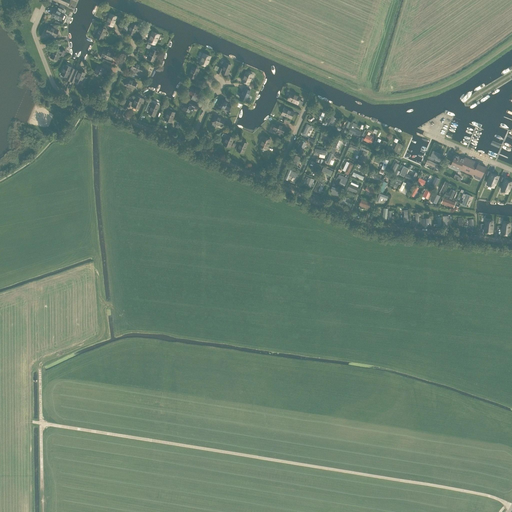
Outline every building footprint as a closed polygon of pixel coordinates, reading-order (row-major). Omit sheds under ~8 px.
[(57,11),(54,9),(51,16),(61,20),(64,14),(61,12),(62,10),(58,8),(57,11)] [(112,26),(116,17),(110,14),(106,23),(112,26)] [(127,32),(134,35),(138,26),(131,23),(129,28),(125,26),(123,30),(127,32)] [(49,34),(55,37),(58,30),(49,26),(46,33),(45,34),(48,35),(49,34)] [(96,36),(102,39),(106,30),(100,27),(96,36)] [(159,35),(152,32),(148,41),(155,44),(159,35)] [(146,47),(151,50),(147,58),(154,61),(158,52),(154,50),(156,47),(147,44),(146,47)] [(60,50),(54,48),(50,57),(57,60),(59,54),(63,56),(65,51),(60,49),(60,50)] [(113,60),(111,59),(113,54),(104,50),(101,56),(103,57),(102,61),(111,65),(113,60)] [(206,66),(210,57),(203,54),(199,63),(206,66)] [(131,69),(129,72),(135,75),(136,71),(140,73),(143,66),(134,62),(131,69)] [(219,67),(216,73),(220,74),(221,72),(227,75),(231,65),(224,63),(222,68),(219,67)] [(66,79),(70,81),(75,69),(65,65),(61,74),(67,77),(66,79)] [(104,76),(106,70),(97,66),(94,72),(104,76)] [(195,79),(199,69),(192,67),(188,76),(195,79)] [(85,73),(75,69),(70,81),(74,83),(75,80),(81,83),(82,80),(84,81),(84,82),(86,78),(83,76),(85,73)] [(247,72),(246,71),(242,81),(248,84),(252,74),(251,74),(252,73),(251,72),(248,70),(247,71),(247,72)] [(127,78),(124,85),(133,89),(136,82),(127,78)] [(191,99),(197,102),(201,91),(192,87),(189,94),(193,95),(191,99)] [(246,100),(250,91),(244,88),(240,98),(246,100)] [(290,95),(288,100),(298,104),(298,103),(301,105),(303,101),(299,100),(300,97),(295,95),(291,93),(290,95)] [(130,105),(138,109),(141,103),(143,103),(144,100),(136,96),(133,103),(128,100),(126,105),(129,107),(130,105)] [(231,104),(221,100),(218,106),(228,110),(231,104)] [(148,113),(155,115),(159,106),(153,103),(153,102),(149,101),(145,110),(149,112),(148,113)] [(188,104),(185,103),(182,110),(191,114),(194,109),(196,110),(197,109),(199,104),(190,101),(188,104)] [(291,118),(294,112),(285,108),(282,114),(291,118)] [(164,119),(171,122),(175,113),(168,110),(164,119)] [(325,121),(330,123),(333,116),(328,113),(325,121)] [(221,126),(224,120),(214,116),(212,122),(221,126)] [(305,135),(307,130),(307,129),(310,124),(306,122),(300,132),(305,135)] [(283,134),(285,127),(276,123),(273,130),(283,134)] [(364,129),(361,137),(370,141),(371,137),(365,135),(367,130),(364,129)] [(227,135),(223,144),(229,147),(233,138),(227,135)] [(267,149),(271,140),(264,137),(260,146),(267,149)] [(237,150),(243,153),(247,144),(241,141),(239,145),(237,144),(235,149),(237,150)] [(355,152),(357,146),(348,143),(346,149),(355,152)] [(331,163),(333,157),(330,156),(331,152),(328,151),(325,161),(331,163)] [(427,158),(438,161),(440,156),(429,152),(427,158)] [(301,160),(299,159),(300,156),(293,153),(290,161),(295,163),(296,161),(300,163),(301,160)] [(464,158),(456,155),(455,156),(454,155),(453,158),(454,158),(450,167),(459,171),(460,169),(473,175),(474,174),(475,174),(481,177),(486,167),(478,164),(478,163),(465,157),(464,158)] [(426,158),(423,164),(431,168),(434,162),(426,158)] [(310,159),(308,163),(311,164),(309,168),(313,171),(317,163),(310,159)] [(347,173),(351,162),(347,160),(343,171),(347,173)] [(397,173),(398,170),(395,168),(397,162),(394,161),(390,169),(397,173)] [(325,178),(331,171),(323,165),(320,169),(323,171),(320,175),(325,178)] [(404,170),(409,173),(411,169),(403,165),(399,172),(402,174),(404,170)] [(411,169),(409,174),(405,172),(403,176),(411,179),(415,171),(411,169)] [(361,172),(356,170),(356,171),(354,170),(352,175),(360,179),(361,175),(360,175),(361,172)] [(489,182),(488,184),(494,187),(495,184),(499,176),(492,173),(490,177),(489,177),(488,179),(489,179),(488,181),(489,182)] [(308,185),(312,177),(305,174),(302,182),(308,185)] [(336,175),(333,181),(341,184),(344,178),(336,175)] [(396,186),(399,179),(393,176),(390,183),(396,186)] [(312,189),(319,191),(322,179),(316,177),(312,189)] [(402,179),(398,187),(401,189),(406,181),(402,179)] [(503,187),(501,190),(507,193),(509,190),(511,183),(511,181),(506,179),(504,182),(504,181),(503,184),(502,187),(503,187)] [(448,183),(445,181),(439,193),(442,194),(448,183)] [(374,192),(375,187),(364,184),(363,189),(374,192)] [(412,195),(417,187),(413,184),(408,193),(412,195)] [(328,192),(338,195),(340,190),(330,187),(328,192)] [(426,192),(428,194),(430,190),(424,187),(421,193),(424,195),(426,192)] [(383,205),(387,194),(378,191),(375,202),(383,205)] [(437,194),(431,193),(428,200),(434,202),(437,194)] [(351,202),(343,200),(345,196),(342,195),(339,202),(350,205),(351,202)] [(359,197),(357,204),(367,208),(369,201),(359,197)] [(452,206),(453,200),(440,197),(439,203),(452,206)] [(484,226),(484,228),(485,228),(484,231),(492,232),(493,223),(493,220),(487,220),(486,223),(486,222),(485,226),(484,226)] [(502,228),(502,230),(502,233),(510,234),(511,225),(510,225),(510,222),(504,222),(504,225),(503,224),(503,228),(502,228)]
